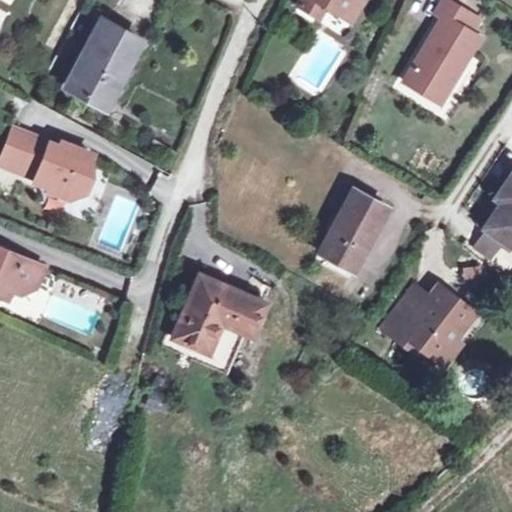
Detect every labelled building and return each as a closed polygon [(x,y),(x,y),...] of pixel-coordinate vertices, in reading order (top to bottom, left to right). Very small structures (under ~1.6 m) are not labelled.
[(318,22),(328,7),(316,0),(297,0),(294,6),(318,22)] [(316,0),(328,7),(340,15),(349,0),(316,0)] [(364,0),(363,0),(349,0),(340,15),(351,22),(364,0)] [(442,15),(408,72),(444,95),(478,37),(470,32),(463,28),(471,15),(446,0),(442,0),(436,12),(442,15)] [(478,19),(471,15),(463,28),(470,32),(478,19)] [(100,19),(65,85),(97,101),(105,84),(113,87),(137,39),(100,19)] [(438,105),(444,95),(408,72),(402,84),(438,105)] [(103,105),(113,87),(105,84),(97,101),(103,105)] [(32,136),(19,172),(34,178),(33,181),(49,186),(47,190),(68,197),(83,191),(90,174),(84,172),(91,153),(60,142),(58,146),(32,136)] [(152,140),(145,152),(167,164),(173,152),(152,140)] [(500,202),(483,228),(485,229),(504,241),(511,246),(511,169),(500,187),(507,191),(500,202)] [(493,197),(500,202),(507,191),(500,187),(493,197)] [(351,188),(317,252),(352,269),(385,205),(351,188)] [(504,241),(485,229),(474,247),(492,259),(504,241)] [(0,293),(6,296),(10,289),(20,292),(34,287),(44,264),(0,245),(0,293)] [(199,275),(174,334),(206,347),(218,318),(243,328),(251,331),(263,300),(199,275)] [(401,303),(383,326),(398,338),(403,332),(425,348),(436,357),(454,334),(472,310),(438,285),(430,296),(416,315),(401,303)] [(414,285),(401,303),(416,315),(430,296),(414,285)] [(225,369),(243,328),(218,318),(206,347),(174,334),(168,346),(225,369)] [(343,319),(335,331),(343,336),(351,324),(343,319)] [(420,354),(425,348),(403,332),(398,338),(420,354)] [(464,342),(454,334),(436,357),(447,365),(464,342)] [(155,374),(149,387),(163,393),(169,380),(155,374)] [(145,406),(167,414),(173,398),(152,390),(145,406)]
